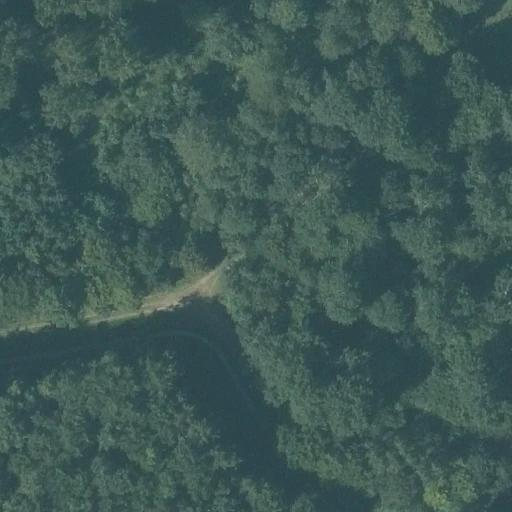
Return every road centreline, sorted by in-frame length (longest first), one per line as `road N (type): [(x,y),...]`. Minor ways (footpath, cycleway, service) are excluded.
road 1 (track): [(361,511),(197,305),(0,337)]
road 2 (track): [(188,334),(197,305),(495,0)]
